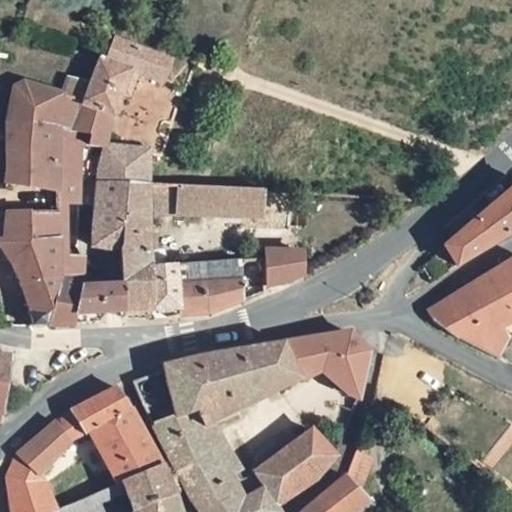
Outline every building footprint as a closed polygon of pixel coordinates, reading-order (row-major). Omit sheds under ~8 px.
[(72,125),(70,145),(81,147),(106,69),(142,82),(151,58),(95,36),(85,57),(74,53),(61,78),(45,120),(72,125)] [(0,112),(37,118),(45,120),(61,78),(44,70),(34,87),(0,71),(0,112)] [(37,118),(0,112),(0,275),(7,322),(24,323),(26,284),(12,236),(13,210),(36,212),(37,118)] [(72,125),(45,120),(37,118),(36,212),(13,210),(12,236),(26,284),(56,285),(52,255),(35,254),(46,199),(58,198),(59,143),(70,145),(72,125)] [(79,151),(76,184),(104,184),(104,182),(120,183),(123,154),(81,147),(79,151)] [(241,218),(242,193),(120,183),(104,182),(104,184),(102,246),(100,281),(101,313),(129,313),(127,254),(127,234),(144,234),(144,211),(241,218)] [(70,244),(102,246),(104,184),(76,184),(70,244)] [(441,249),(449,270),(511,233),(511,191),(500,203),(470,226),(441,249)] [(161,256),(127,254),(129,313),(160,313),(160,283),(161,256)] [(161,256),(160,283),(221,284),(222,261),(161,256)] [(244,262),(245,294),(279,281),(279,258),(256,256),(255,263),(244,262)] [(428,314),(428,326),(489,361),(501,338),(495,329),(511,322),(511,266),(495,276),(440,307),(428,314)] [(100,281),(56,285),(54,322),(69,321),(81,321),(82,313),(91,313),(101,313),(100,281)] [(221,284),(160,283),(160,313),(160,317),(186,316),(221,303),(221,284)] [(56,285),(26,284),(24,323),(37,324),(54,324),(54,322),(56,285)] [(203,419),(210,439),(216,435),(320,374),(357,406),(368,380),(368,355),(352,338),(199,362),(137,392),(160,436),(203,419)] [(111,465),(126,490),(167,476),(144,427),(122,398),(78,419),(17,465),(14,475),(10,507),(10,511),(61,511),(35,487),(90,446),(103,468),(111,465)] [(203,419),(160,436),(178,472),(171,474),(167,476),(181,505),(187,503),(193,501),(198,511),(282,511),(293,505),(307,494),(335,462),(311,434),(246,489),(237,494),(207,440),(210,439),(203,419)] [(355,453),(346,480),(363,485),(371,458),(355,453)] [(181,505),(167,476),(126,490),(136,511),(177,511),(183,510),(181,505)] [(368,511),(341,483),(310,511),(368,511)] [(64,511),(107,511),(103,499),(64,511)]
